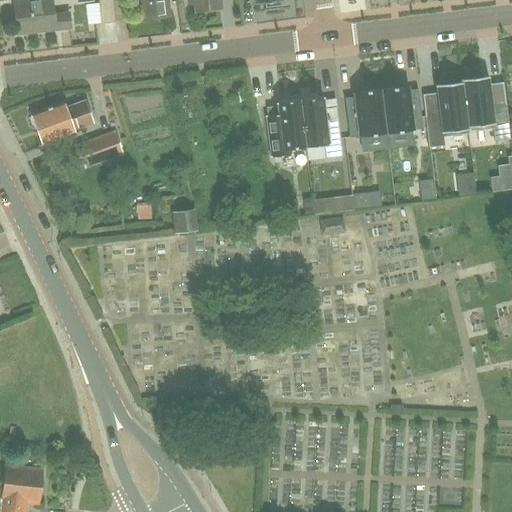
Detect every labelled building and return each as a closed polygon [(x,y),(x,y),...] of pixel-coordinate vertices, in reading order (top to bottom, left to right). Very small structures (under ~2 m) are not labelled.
[(16,34),(70,27),(68,14),(53,16),(51,0),(43,0),(12,4),(16,34)] [(97,0),(100,24),(108,23),(114,22),(111,0),(97,0)] [(139,0),(141,18),(167,15),(164,0),(139,0)] [(193,0),(194,11),(218,9),(217,0),(187,0),(187,1),(193,0)] [(460,82),(461,82),(467,127),(468,127),(491,124),(492,129),(494,141),(509,140),(505,104),(498,105),(491,106),(488,85),(487,77),(460,80),(460,82)] [(468,127),(467,127),(461,82),(460,82),(435,86),(436,94),(438,115),(431,116),(424,116),(428,148),(444,146),(443,137),(442,133),(468,130),(468,127)] [(412,90),(406,91),(406,87),(380,90),(385,134),(411,130),(422,129),(417,89),(412,90)] [(349,98),(344,98),(349,138),(360,137),(385,134),(380,90),(354,93),(354,97),(349,98)] [(323,109),(322,101),(322,97),(299,100),(305,148),(323,145),(325,159),(341,157),(335,107),(329,108),(323,109)] [(299,100),(276,103),(276,107),(277,115),(271,115),(265,116),(271,158),(285,156),(284,150),(305,148),(299,100)] [(30,113),(31,116),(30,119),(33,127),(36,128),(43,147),(73,136),(71,131),(92,124),(83,101),(63,108),(61,101),(30,113)] [(107,136),(77,146),(85,167),(120,154),(113,133),(107,136)] [(191,211),(173,214),(176,233),(194,231),(191,211)] [(321,236),(342,233),(340,220),(319,222),(321,236)] [(0,511),(26,511),(28,502),(37,503),(41,471),(5,467),(1,499),(0,499),(0,511)]
